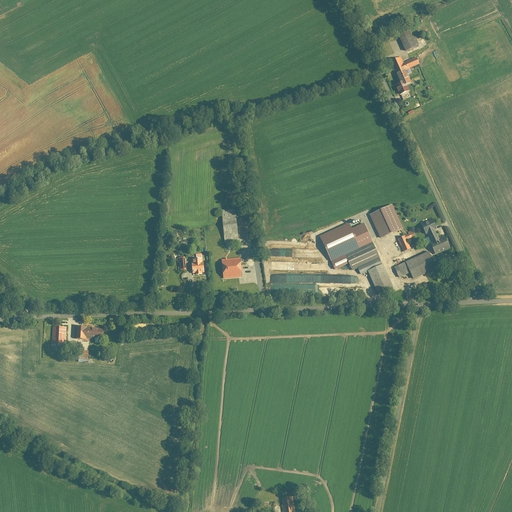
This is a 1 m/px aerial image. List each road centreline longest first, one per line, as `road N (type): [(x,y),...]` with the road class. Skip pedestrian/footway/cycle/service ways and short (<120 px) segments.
road 1 (track): [(377,70),(62,165),(0,204)]
road 2 (unclassified): [(418,305),(25,318)]
road 3 (unclassified): [(345,0),(477,302)]
road 4 (unclassified): [(418,305),(376,511)]
road 5 (track): [(0,429),(175,511)]
